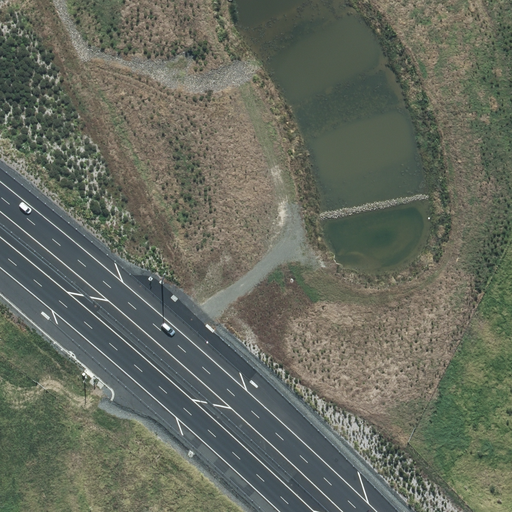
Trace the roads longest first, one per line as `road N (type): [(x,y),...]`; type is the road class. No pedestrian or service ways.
road 1 (motorway): [(0,200),(191,356),(361,511)]
road 2 (motorway): [(289,511),(0,262)]
road 3 (track): [(161,331),(225,299),(305,216)]
